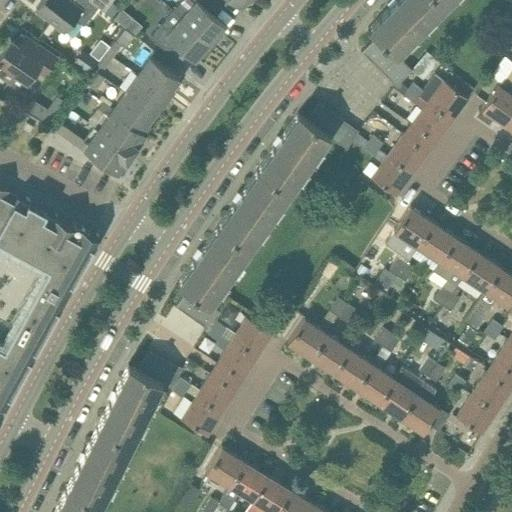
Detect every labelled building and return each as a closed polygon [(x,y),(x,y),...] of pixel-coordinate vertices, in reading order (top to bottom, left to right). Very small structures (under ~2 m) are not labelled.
[(84,24),(99,5),(91,0),(41,0),(36,8),(64,29),(74,16),(84,24)] [(91,0),(99,5),(105,10),(112,0),(91,0)] [(182,0),(174,10),(214,44),(224,33),(221,29),(226,23),(209,9),(216,0),(182,0)] [(440,0),(394,0),(393,2),(420,29),(444,4),(440,0)] [(376,35),(380,40),(388,47),(395,54),(420,29),(393,2),(368,27),(376,35)] [(120,10),(115,17),(122,23),(128,15),(120,10)] [(214,44),(174,10),(166,19),(151,37),(169,53),(178,44),(195,59),(199,53),(204,56),(214,44)] [(25,34),(18,44),(10,38),(0,53),(0,73),(7,78),(10,80),(6,86),(22,93),(25,94),(28,93),(31,90),(32,86),(30,83),(27,81),(36,68),(44,73),(56,55),(25,34)] [(365,54),(380,40),(376,35),(361,50),(362,51),(365,54)] [(115,39),(106,51),(113,57),(122,45),(115,39)] [(373,62),(388,47),(380,40),(365,54),(373,62)] [(511,43),(509,48),(511,49),(511,66),(501,83),(499,82),(481,107),(482,108),(483,107),(504,122),(511,110),(511,43)] [(395,55),(395,54),(388,47),(373,62),(381,69),(395,55)] [(80,67),(90,74),(99,62),(83,50),(74,62),(80,67)] [(113,57),(106,51),(97,64),(105,69),(113,57)] [(141,68),(170,89),(180,76),(150,55),(141,68)] [(395,55),(381,69),(388,77),(403,62),(395,55)] [(396,85),(401,80),(406,75),(410,70),(403,62),(388,77),(395,84),(396,85)] [(80,88),(90,74),(80,67),(70,81),(80,88)] [(161,102),(170,89),(141,68),(131,81),(161,102)] [(106,77),(98,71),(89,84),(97,89),(106,77)] [(428,101),(452,119),(468,97),(444,79),(428,101)] [(404,92),(408,86),(401,80),(396,85),(404,92)] [(413,80),(408,86),(418,94),(423,88),(413,80)] [(151,115),(161,102),(131,81),(122,94),(151,115)] [(418,94),(408,86),(404,92),(403,93),(413,100),(418,94)] [(142,129),(151,115),(122,94),(113,107),(142,129)] [(319,100),(307,117),(312,120),(323,104),(320,102),(320,101),(319,100)] [(108,114),(103,121),(136,145),(146,131),(142,129),(113,107),(103,101),(98,107),(108,114)] [(452,119),(428,101),(423,107),(412,123),(436,141),(452,119)] [(323,104),(312,120),(321,127),(332,110),(323,104)] [(51,105),(42,118),(50,124),(59,110),(51,105)] [(332,110),(321,127),(329,133),(341,117),(332,110)] [(298,111),(278,139),(310,162),(330,133),(329,133),(321,127),(312,120),(307,117),(298,111)] [(329,133),(330,133),(338,139),(350,123),(341,117),(329,133)] [(127,158),(136,145),(103,121),(93,134),(127,158)] [(117,172),(127,158),(93,134),(88,141),(62,122),(57,130),(83,149),(84,148),(117,172)] [(350,123),(338,139),(347,145),(352,138),(357,132),(359,128),(358,128),(358,129),(350,123)] [(369,140),(357,132),(352,138),(364,146),(369,140)] [(388,154),(412,172),(428,150),(404,132),(388,154)] [(373,134),(369,140),(379,148),(384,142),(373,134)] [(278,139),(258,168),(290,190),(310,162),(278,139)] [(374,154),(379,148),(369,140),(364,146),(374,154)] [(412,172),(388,154),(372,176),(396,194),(412,172)] [(258,168),(238,196),(270,218),(290,190),(258,168)] [(0,401),(5,404),(99,234),(89,229),(90,228),(82,224),(77,234),(70,230),(76,220),(73,219),(71,223),(63,218),(63,217),(56,213),(52,220),(43,215),(47,208),(45,207),(44,208),(35,203),(36,202),(17,192),(13,199),(4,194),(8,187),(0,182),(0,401)] [(238,196),(218,224),(249,247),(270,218),(238,196)] [(389,269),(398,275),(406,261),(417,244),(433,220),(434,219),(433,219),(432,219),(411,205),(410,204),(385,242),(400,252),(389,269)] [(455,234),(433,220),(417,244),(439,259),(440,259),(456,234),(455,234)] [(229,275),(249,247),(218,224),(198,253),(229,275)] [(451,291),(456,283),(462,274),(478,249),(477,249),(456,235),(456,234),(440,259),(439,259),(433,269),(447,279),(434,299),(442,304),(451,291)] [(479,249),(478,249),(462,274),(484,289),(501,264),(500,263),(500,264),(478,250),(479,249)] [(178,281),(187,288),(192,291),(201,297),(209,303),(229,275),(198,253),(178,281)] [(414,266),(406,261),(398,275),(406,280),(414,266)] [(362,262),(355,270),(361,275),(368,267),(362,262)] [(501,264),(484,289),(465,319),(477,328),(497,297),(507,304),(511,296),(511,271),(501,265),(501,264)] [(176,305),(180,308),(192,291),(187,288),(175,305),(176,305)] [(180,308),(189,314),(201,297),(192,291),(180,308)] [(451,310),(459,297),(451,291),(442,304),(451,310)] [(329,310),(338,315),(347,302),(338,296),(329,310)] [(210,304),(209,303),(201,297),(189,314),(198,320),(210,304)] [(240,310),(229,302),(219,318),(231,325),(240,310)] [(356,307),(347,302),(338,315),(347,321),(356,307)] [(218,310),(210,304),(198,320),(206,326),(205,326),(206,327),(218,310)] [(232,338),(258,355),(272,332),(246,315),(232,338)] [(310,355),(311,356),(327,331),(304,315),(287,340),(288,341),(289,341),(310,355)] [(492,317),(488,324),(499,332),(503,325),(492,317)] [(225,325),(216,319),(208,333),(217,338),(225,325)] [(495,338),(499,332),(488,324),(484,331),(495,338)] [(469,343),(477,330),(467,325),(460,337),(469,343)] [(375,339),(383,344),(391,331),(385,327),(382,327),(375,339)] [(426,327),(422,337),(439,344),(443,334),(426,327)] [(333,371),(350,346),(340,339),(327,331),(311,356),(311,355),(332,370),(333,371)] [(391,331),(383,344),(392,350),(401,337),(391,331)] [(511,372),(511,339),(508,337),(493,360),(511,372)] [(258,355),(232,338),(228,345),(218,362),(243,378),(258,355)] [(355,385),(372,360),(350,346),(333,371),(333,370),(355,385)] [(148,348),(138,368),(144,370),(153,352),(149,350),(149,349),(148,348)] [(153,352),(144,370),(154,375),(163,357),(153,352)] [(427,375),(436,361),(428,356),(419,369),(427,375)] [(154,375),(163,379),(172,361),(163,357),(154,375)] [(394,375),(381,366),(372,360),(355,385),(356,386),(356,385),(377,400),(378,401),(378,400),(379,401),(395,376),(394,375)] [(172,361),(163,379),(173,384),(182,365),(181,365),(181,366),(172,361)] [(445,366),(436,361),(427,375),(436,380),(445,366)] [(128,363),(113,394),(147,411),(163,379),(154,375),(144,370),(138,368),(128,363)] [(401,415),(401,416),(425,380),(402,365),(394,375),(395,376),(379,401),(400,415),(399,415),(400,416),(401,415)] [(471,393),(497,409),(511,387),(487,370),(471,393)] [(180,376),(176,383),(187,389),(196,395),(222,411),(237,388),(211,372),(200,388),(180,376)] [(456,372),(451,379),(462,386),(466,380),(456,372)] [(458,393),(462,386),(451,379),(447,386),(458,393)] [(425,380),(401,416),(422,430),(423,431),(440,406),(429,399),(436,388),(425,380)] [(182,395),(187,389),(176,383),(172,389),(182,395)] [(482,432),(497,409),(471,393),(456,415),(482,432)] [(113,394),(97,425),(131,442),(147,411),(113,394)] [(207,434),(222,411),(196,395),(181,417),(207,434)] [(97,425),(82,456),(116,474),(131,442),(97,425)] [(206,470),(229,484),(244,459),(222,445),(223,445),(222,444),(206,470)] [(82,456),(66,488),(100,505),(116,474),(82,456)] [(229,485),(219,501),(212,511),(224,511),(228,507),(229,508),(240,491),(252,498),(268,472),(267,472),(267,473),(245,459),(246,459),(245,458),(244,459),(229,484),(229,485)] [(275,511),(291,487),(290,486),(290,487),(268,473),(269,473),(268,472),(252,498),(244,511),(275,511)] [(176,501),(188,507),(200,487),(187,480),(176,501)] [(291,487),(275,511),(306,511),(313,501),(291,487)] [(66,488),(53,511),(96,511),(100,505),(66,488)] [(203,510),(206,511),(212,511),(219,501),(211,496),(203,510)] [(313,501),(306,511),(330,511),(314,502),(314,501),(313,501)]
